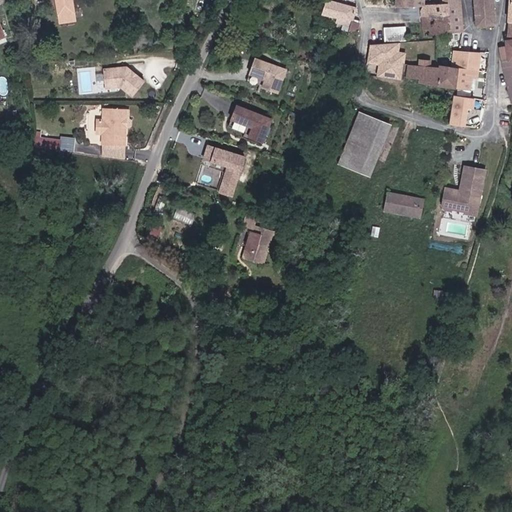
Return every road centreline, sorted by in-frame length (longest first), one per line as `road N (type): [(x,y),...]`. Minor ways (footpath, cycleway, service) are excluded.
road 1 (residential): [(501,44),(497,124),(487,136),(366,103),(359,91),(363,0)]
road 2 (unclassified): [(129,242),(180,278),(205,327),(203,371),(148,511)]
road 3 (unclassified): [(129,242),(45,388),(0,509)]
road 4 (unclassified): [(238,0),(173,120),(129,242)]
